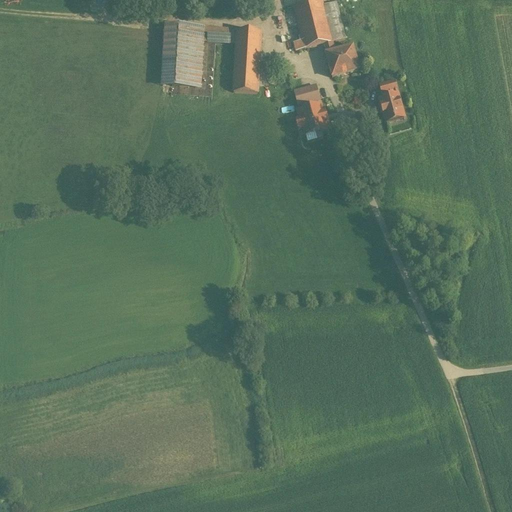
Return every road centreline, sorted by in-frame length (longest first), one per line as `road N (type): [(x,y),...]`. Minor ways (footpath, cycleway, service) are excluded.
road 1 (unclassified): [(511,368),(467,373),(444,364),(329,91),(314,70),(283,52),(273,32)]
road 2 (track): [(0,11),(273,32)]
road 3 (track): [(451,372),(492,511)]
